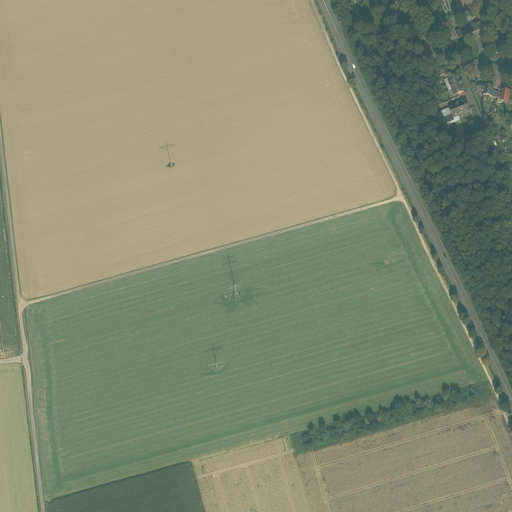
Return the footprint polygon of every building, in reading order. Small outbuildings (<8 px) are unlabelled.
[(469,26),(473,25),(471,21),(473,18),(471,13),(467,11),(464,12),(463,16),(465,21),(468,22),(469,26)] [(473,25),(469,26),(456,32),(458,38),(482,29),(480,23),(473,25)] [(448,79),(450,85),(460,81),(457,76),(448,79)] [(450,85),(452,91),(462,87),(460,81),(450,85)] [(483,96),(491,97),(492,92),(493,89),(489,88),(489,87),(485,86),(484,92),(483,96)] [(464,92),(462,87),(452,91),(454,96),(457,95),(458,95),(459,95),(461,94),(461,93),(464,92)] [(501,93),(500,99),(504,99),(503,102),(504,102),(508,103),(508,100),(510,92),(502,91),(501,93)] [(466,102),(460,104),(464,114),(470,112),(468,108),(468,107),(468,105),(467,105),(466,102)] [(454,106),(454,107),(458,116),(464,114),(460,104),(454,106)] [(453,118),(458,116),(454,107),(449,109),(449,110),(451,115),(453,119),(453,118)] [(441,113),(444,118),(451,115),(449,110),(441,113)] [(453,119),(451,115),(444,118),(446,125),(450,123),(454,121),(453,118),(453,119)] [(460,121),(458,116),(453,118),(454,121),(450,123),(450,125),(460,121)] [(452,138),(455,146),(461,144),(458,136),(452,138)]
